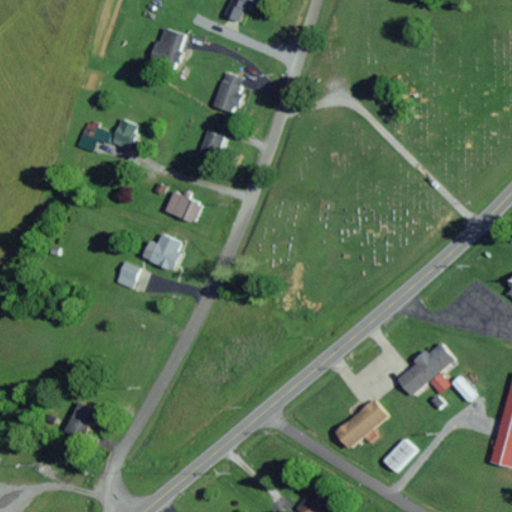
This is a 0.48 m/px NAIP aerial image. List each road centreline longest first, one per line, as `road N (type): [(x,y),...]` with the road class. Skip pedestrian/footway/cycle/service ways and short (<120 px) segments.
road 1 (residential): [(110,511),(119,466),(215,288),(251,202),(316,0)]
road 2 (primary): [(144,511),(423,278),(511,192)]
road 3 (residential): [(263,413),(418,511)]
